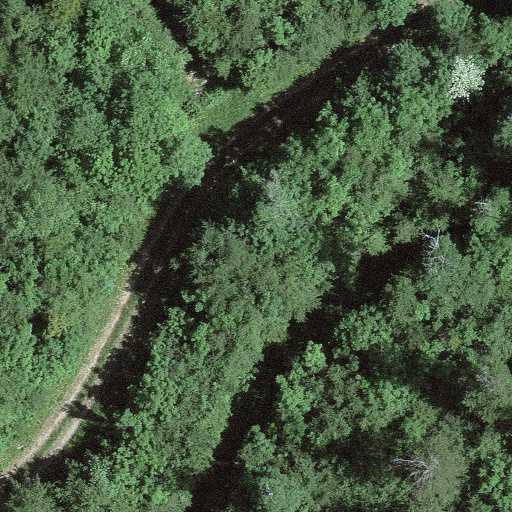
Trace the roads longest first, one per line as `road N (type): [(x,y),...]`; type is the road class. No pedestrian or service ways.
road 1 (track): [(0,484),(50,446),(124,333),(198,185),(286,98),(439,0)]
road 2 (track): [(187,511),(254,380),(354,274),(511,161)]
